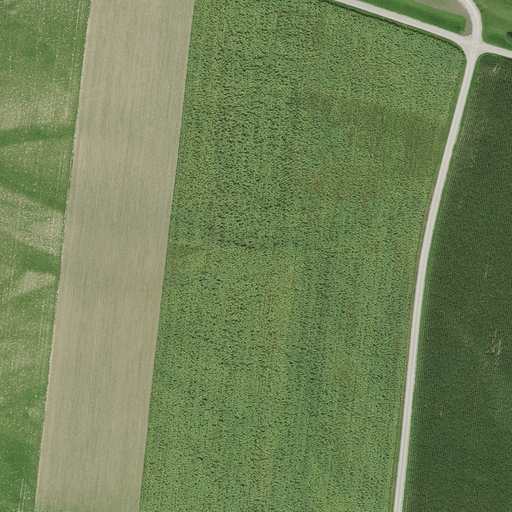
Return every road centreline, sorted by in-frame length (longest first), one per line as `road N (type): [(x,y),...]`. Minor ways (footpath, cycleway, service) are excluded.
road 1 (track): [(463,0),(473,14),(475,45),(427,260),(398,511)]
road 2 (track): [(511,56),(339,0)]
